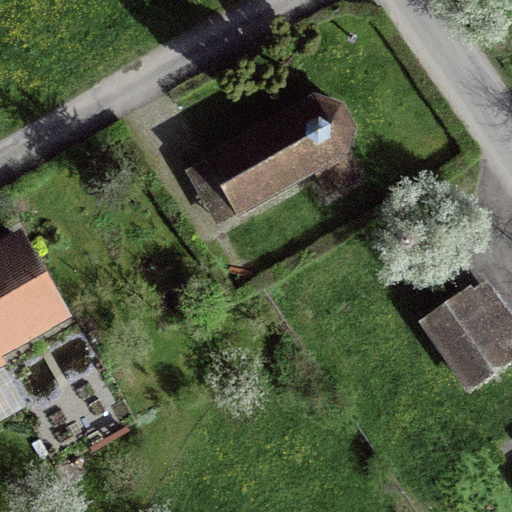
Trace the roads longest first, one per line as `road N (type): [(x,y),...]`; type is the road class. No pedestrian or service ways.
road 1 (residential): [(286,0),(0,162)]
road 2 (residential): [(412,0),(511,144)]
